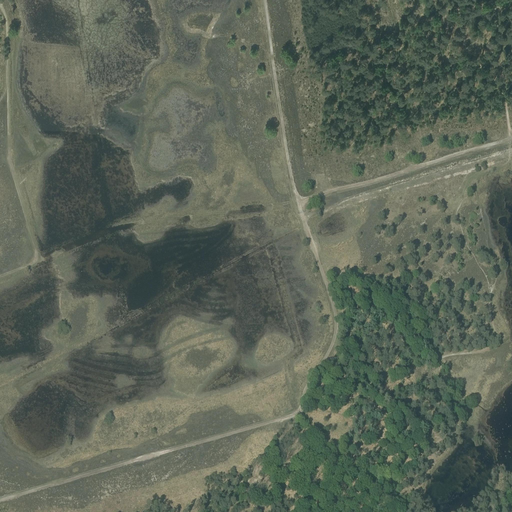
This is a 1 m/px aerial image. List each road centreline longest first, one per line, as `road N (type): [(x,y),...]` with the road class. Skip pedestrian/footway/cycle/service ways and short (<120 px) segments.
road 1 (track): [(300,408),(0,500)]
road 2 (track): [(299,200),(125,226),(35,259)]
road 3 (track): [(0,6),(10,156),(35,259)]
road 4 (track): [(299,200),(511,138)]
road 5 (track): [(299,200),(335,328),(300,408)]
road 6 (track): [(273,68),(299,200)]
